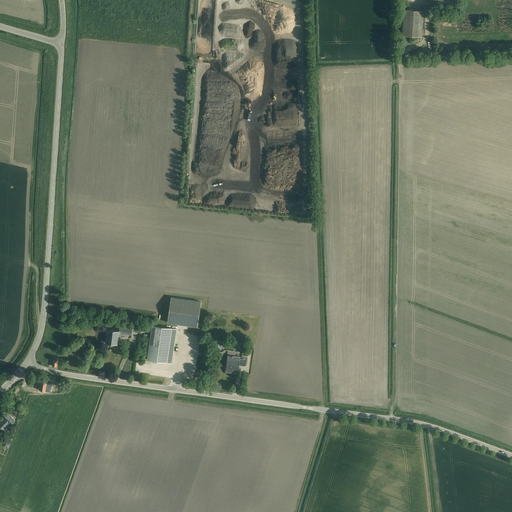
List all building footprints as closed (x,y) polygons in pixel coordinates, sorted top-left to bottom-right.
[(402,35),(422,37),(423,11),(404,9),(402,35)] [(197,326),(201,301),(171,297),(167,322),(197,326)] [(172,363),(173,359),(176,329),(152,326),(147,360),(172,363)] [(131,335),(132,330),(132,328),(119,327),(119,330),(107,329),(105,343),(117,344),(119,333),(131,335)] [(244,366),(244,361),(245,359),(240,359),(240,357),(228,355),(226,369),(233,370),(233,372),(237,373),(238,365),(244,366)] [(135,362),(134,372),(149,374),(150,364),(135,362)] [(39,390),(44,391),(45,391),(46,383),(48,384),(48,381),(41,379),(39,390)] [(0,421),(0,428),(0,429),(2,430),(8,424),(10,425),(15,420),(9,414),(4,419),(3,418),(3,419),(0,421)]
